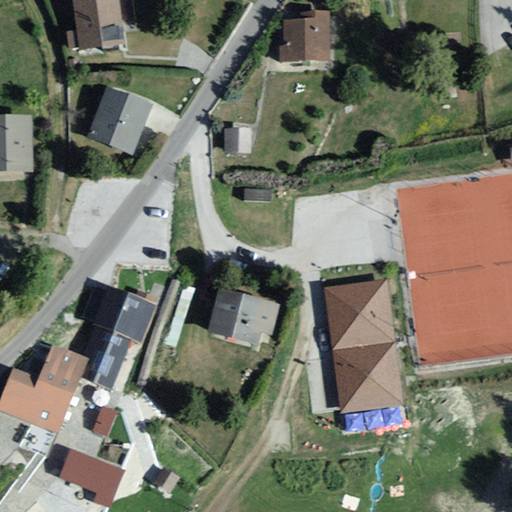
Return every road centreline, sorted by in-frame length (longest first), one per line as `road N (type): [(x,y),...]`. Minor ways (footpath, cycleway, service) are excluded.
road 1 (residential): [(267,0),(168,153),(0,367)]
road 2 (track): [(314,346),(214,511)]
